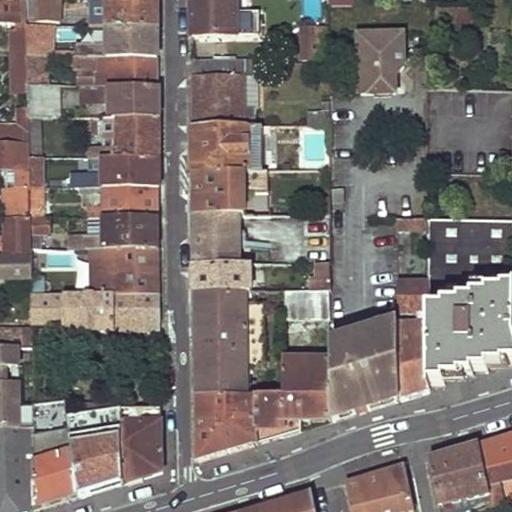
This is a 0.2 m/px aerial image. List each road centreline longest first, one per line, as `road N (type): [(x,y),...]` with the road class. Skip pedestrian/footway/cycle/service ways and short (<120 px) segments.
road 1 (residential): [(185,499),(179,0)]
road 2 (residential): [(411,427),(185,499)]
